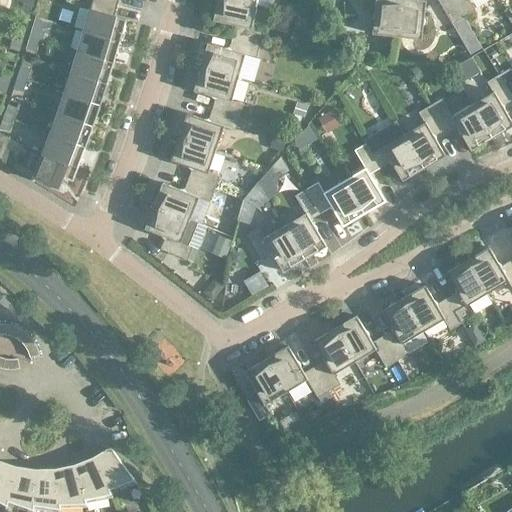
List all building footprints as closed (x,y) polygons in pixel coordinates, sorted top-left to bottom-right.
[(117,5),(98,0),(92,0),(90,10),(80,7),(75,27),(84,29),(84,31),(120,41),(126,19),(114,16),(117,5)] [(257,5),(236,0),(217,0),(213,20),(235,25),(232,37),(260,44),(263,30),(251,28),(257,5)] [(375,0),(372,33),(396,36),(400,0),(375,0)] [(426,0),(422,0),(400,0),(396,36),(421,39),(426,0)] [(464,17),(453,0),(438,0),(452,24),(464,17)] [(453,0),(464,17),(475,10),(469,0),(453,0)] [(33,25),(29,37),(38,40),(47,42),(53,22),(35,17),(33,25)] [(17,25),(13,37),(22,39),(26,28),(17,25)] [(120,41),(84,31),(78,52),(114,62),(120,41)] [(22,39),(13,37),(10,48),(18,51),(22,39)] [(38,40),(29,37),(25,49),(34,51),(38,40)] [(260,44),(232,37),(229,49),(207,43),(200,67),(238,77),(244,55),(256,58),(260,44)] [(114,62),(78,52),(72,72),(107,84),(114,62)] [(370,61),(364,65),(368,72),(375,68),(370,61)] [(29,68),(20,65),(17,76),(26,79),(29,68)] [(238,77),(200,67),(193,91),(215,97),(212,109),(239,117),(243,104),(232,100),(238,77)] [(511,72),(510,68),(498,75),(511,98),(511,72)] [(3,69),(0,78),(0,80),(8,83),(12,72),(3,69)] [(107,84),(72,72),(65,93),(100,105),(107,84)] [(511,99),(511,98),(498,75),(487,82),(493,92),(472,104),(492,138),(511,125),(511,122),(502,105),(511,99)] [(26,79),(17,76),(13,88),(22,91),(26,79)] [(8,83),(0,80),(0,93),(4,95),(8,83)] [(100,105),(65,93),(58,113),(93,126),(100,105)] [(441,98),(430,105),(444,130),(455,123),(471,150),(492,138),(472,104),(452,116),(441,98)] [(296,103),(293,115),(304,118),(308,106),(296,103)] [(16,108),(7,105),(3,116),(12,119),(16,108)] [(444,130),(430,105),(418,112),(424,122),(404,134),(424,168),(445,155),(434,136),(444,130)] [(239,117),(212,109),(208,120),(187,113),(179,137),(216,149),(223,127),(234,130),(239,117)] [(93,126),(58,113),(51,134),(85,147),(93,126)] [(12,119),(3,116),(0,124),(0,127),(8,131),(12,119)] [(9,137),(0,133),(0,159),(1,160),(9,137)] [(85,147),(51,134),(43,154),(78,168),(85,147)] [(275,134),(270,150),(282,154),(287,138),(275,134)] [(424,168),(404,134),(383,146),(377,136),(366,143),(380,168),(391,161),(402,181),(424,168)] [(216,149),(179,137),(171,160),(192,168),(188,179),(215,189),(219,176),(208,172),(216,149)] [(380,168),(366,143),(354,150),(365,168),(344,180),(364,214),(386,201),(370,174),(380,168)] [(78,168),(43,154),(34,177),(61,188),(62,187),(58,185),(62,176),(72,180),(78,168)] [(280,157),(258,181),(268,198),(277,193),(276,176),(287,170),(280,157)] [(215,189),(188,179),(183,191),(163,182),(153,205),(190,220),(199,198),(209,202),(215,189)] [(364,214),(344,180),(324,192),(318,182),(306,189),(321,213),(331,207),(343,226),(364,214)] [(268,198),(258,181),(242,200),(237,218),(248,222),(254,207),(268,198)] [(321,213),(306,189),(295,195),(305,213),(285,225),(305,259),(326,246),(310,219),(321,213)] [(190,220),(153,205),(144,229),(165,237),(160,249),(187,259),(192,246),(181,242),(190,220)] [(305,259),(285,225),(264,237),(258,227),(246,234),(261,259),(272,252),(283,272),(305,259)] [(489,247),(467,259),(487,293),(508,281),(511,288),(511,262),(511,260),(500,266),(489,247)] [(487,293),(467,259),(446,272),(457,291),(447,298),(461,322),(473,315),(467,305),(487,293)] [(262,270),(248,278),(254,289),(268,281),(262,270)] [(210,281),(202,291),(215,301),(223,290),(210,281)] [(425,285),(403,297),(423,331),(444,319),(450,329),(461,322),(447,298),(436,304),(425,285)] [(423,331),(403,297),(382,310),(393,329),(383,336),(397,360),(409,353),(403,343),(423,331)] [(356,315),(335,328),(355,361),(375,349),(386,367),(397,360),(383,336),(372,342),(356,315)] [(10,325),(6,324),(5,334),(8,334),(11,335),(14,326),(10,325)] [(18,327),(14,326),(11,335),(14,337),(16,338),(22,329),(18,327)] [(355,361),(335,328),(313,340),(325,360),(314,366),(329,391),(340,384),(334,374),(355,361)] [(25,332),(22,329),(16,338),(19,340),(21,342),(28,334),(25,332)] [(31,337),(28,334),(21,342),(23,344),(25,346),(33,340),(31,337)] [(35,344),(33,340),(25,346),(26,349),(28,352),(37,347),(35,344)] [(288,345),(266,358),(286,392),(307,380),(317,397),(329,391),(314,366),(304,372),(288,345)] [(39,351),(37,347),(28,352),(29,354),(29,357),(40,355),(39,351)] [(8,359),(5,358),(4,369),(8,369),(12,369),(11,359),(8,359)] [(14,359),(11,359),(12,369),(16,369),(20,368),(17,358),(14,359)] [(286,392),(266,358),(245,371),(256,390),(245,397),(260,421),(272,414),(266,404),(286,392)] [(294,413),(278,422),(286,435),(301,426),(294,413)] [(138,484),(112,449),(94,460),(111,494),(112,494),(138,484)] [(111,494),(94,460),(75,468),(86,504),(114,499),(112,494),(111,494)] [(15,469),(0,464),(0,508),(5,511),(6,507),(6,506),(15,469)] [(86,504),(75,468),(55,472),(59,510),(60,510),(88,509),(86,504)] [(35,472),(15,469),(6,506),(6,507),(22,511),(33,511),(33,510),(32,510),(35,472)] [(59,510),(55,472),(35,472),(32,510),(33,510),(43,511),(60,511),(60,510),(59,510)]
